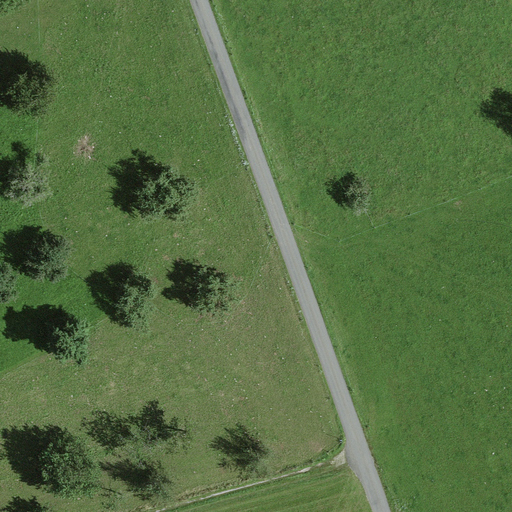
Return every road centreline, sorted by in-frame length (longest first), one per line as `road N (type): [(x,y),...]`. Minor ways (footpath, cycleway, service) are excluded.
road 1 (unclassified): [(381,511),(198,0)]
road 2 (track): [(178,511),(363,463)]
